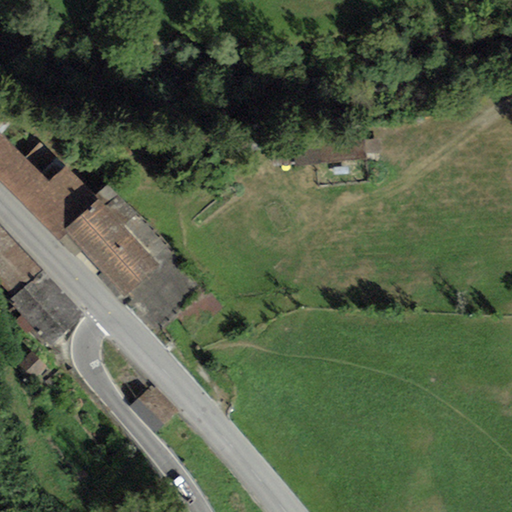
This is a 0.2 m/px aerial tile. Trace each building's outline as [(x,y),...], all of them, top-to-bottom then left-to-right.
[(362,133),(293,140),(296,166),(365,160),(362,133)] [(0,182),(59,243),(67,235),(63,230),(99,199),(41,143),(25,157),(0,134),(0,182)] [(123,296),(173,254),(117,197),(105,205),(99,199),(63,230),(67,235),(123,296)] [(0,281),(14,298),(44,273),(0,225),(0,281)] [(51,347),(84,318),(44,273),(14,298),(10,301),(51,347)] [(44,365),(34,356),(23,368),(33,377),(44,365)] [(175,412),(162,397),(149,409),(162,424),(175,412)]
